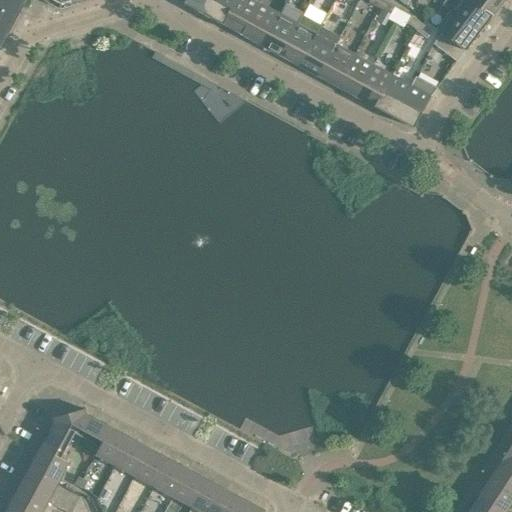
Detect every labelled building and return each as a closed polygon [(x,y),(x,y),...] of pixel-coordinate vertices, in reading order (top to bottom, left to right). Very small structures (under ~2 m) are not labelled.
[(0,0),(0,48),(26,0),(0,0)] [(186,0),(185,2),(205,13),(212,0),(186,0)] [(224,23),(236,0),(212,0),(205,13),(224,23)] [(243,34),(260,2),(256,0),(236,0),(224,23),(243,34)] [(391,13),(395,6),(384,0),(380,7),(391,13)] [(493,14),(473,0),(446,0),(443,4),(451,10),(480,32),(493,14)] [(504,0),(473,0),(493,14),(504,0)] [(262,44),(279,12),(260,2),(243,34),(262,44)] [(438,28),(442,32),(466,50),(480,32),(451,10),(438,28)] [(281,54),(298,23),(279,12),(262,44),(281,54)] [(300,65),(322,25),(303,14),(298,23),(281,54),(300,65)] [(413,15),(407,22),(417,30),(423,23),(413,15)] [(427,37),(433,30),(423,23),(417,30),(427,37)] [(336,43),(341,35),(322,25),(300,65),(319,75),(336,43)] [(466,50),(442,32),(433,43),(457,61),(466,50)] [(338,85),(355,54),(336,43),(319,75),(338,85)] [(357,96),(374,64),(355,54),(338,85),(357,96)] [(376,106),(393,74),(374,64),(357,96),(376,106)] [(395,116),(412,85),(393,74),(376,106),(395,116)] [(415,127),(432,95),(412,85),(395,116),(415,127)] [(86,413),(85,408),(69,412),(76,432),(101,446),(102,447),(113,427),(86,413)] [(62,457),(76,432),(69,412),(54,417),(56,422),(41,449),(61,460),(62,457)] [(101,446),(96,453),(117,464),(132,437),(113,427),(102,447),(101,446)] [(136,475),(151,448),(132,437),(117,464),(136,475)] [(511,443),(503,457),(511,463),(511,443)] [(155,485),(170,458),(151,448),(136,475),(155,485)] [(69,461),(62,457),(61,460),(41,449),(31,468),(58,483),(69,461)] [(502,459),(503,459),(492,476),(511,489),(511,463),(503,457),(502,459)] [(174,495),(189,468),(170,458),(155,485),(174,495)] [(20,487),(48,502),(58,483),(31,468),(20,487)] [(193,506),(208,479),(189,468),(174,495),(193,506)] [(75,484),(84,489),(88,481),(79,476),(75,484)] [(480,494),(506,511),(511,502),(511,489),(492,476),(480,494)] [(204,511),(214,511),(227,489),(208,479),(193,506),(204,511)] [(10,506),(21,511),(41,511),(48,502),(20,487),(10,506)] [(227,489),(214,511),(238,511),(246,499),(227,489)] [(468,511),(505,511),(506,511),(480,494),(468,511)] [(264,511),(265,510),(246,499),(238,511),(264,511)]
